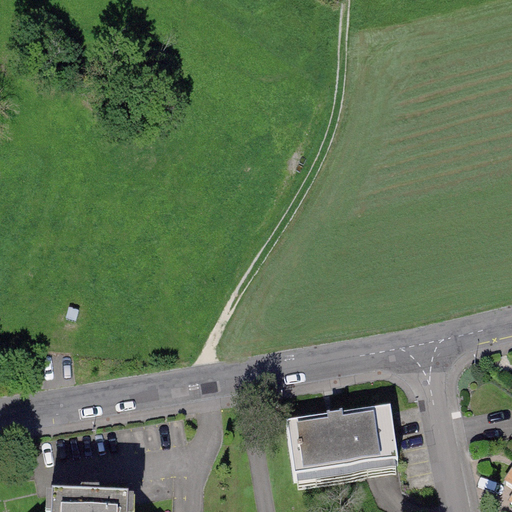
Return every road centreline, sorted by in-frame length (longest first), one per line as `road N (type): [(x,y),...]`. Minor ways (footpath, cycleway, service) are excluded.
road 1 (residential): [(0,413),(423,345)]
road 2 (track): [(347,0),(330,140),(232,308),(201,381)]
road 3 (residential): [(423,345),(457,511)]
